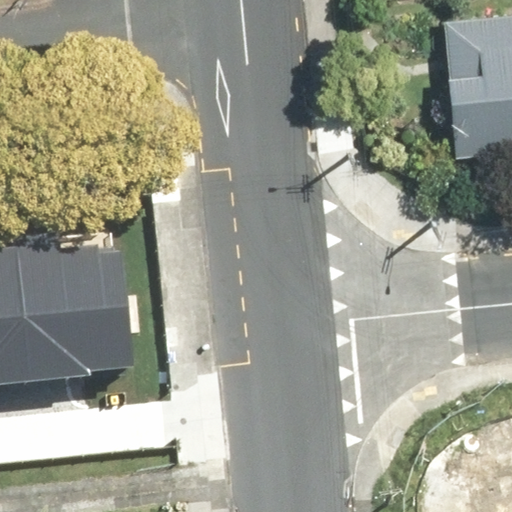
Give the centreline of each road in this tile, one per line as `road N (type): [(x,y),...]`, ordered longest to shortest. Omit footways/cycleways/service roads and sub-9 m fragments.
road 1 (residential): [(243,0),(282,329)]
road 2 (residential): [(282,329),(511,305)]
road 3 (residential): [(282,329),(300,511)]
